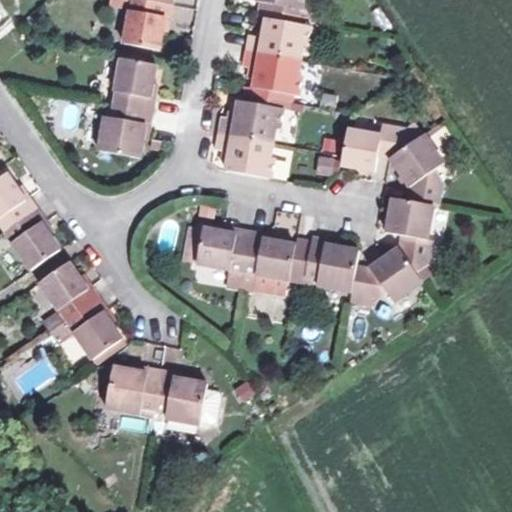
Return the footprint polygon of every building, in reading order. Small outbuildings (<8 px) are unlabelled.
[(128,10),(129,0),(110,0),(109,7),(128,10)] [(175,6),(140,0),(134,0),(126,45),(162,51),(165,35),(168,19),(173,20),(175,6)] [(259,0),(260,2),(300,10),(301,0),(259,0)] [(313,27),(267,19),(264,39),(252,36),(248,53),(302,63),(305,47),(309,48),(313,27)] [(302,63),(248,53),(245,68),(258,71),(254,90),(300,99),(303,77),(300,77),(302,63)] [(159,66),(123,59),(114,106),(155,114),(157,101),(153,100),(156,85),(159,66)] [(222,134),(275,144),(277,130),(282,131),(285,109),(240,102),(236,120),(225,118),(222,134)] [(155,114),(114,106),(112,119),(108,118),(101,152),(142,160),(145,141),(148,126),(153,127),(155,114)] [(382,138),(350,132),(344,167),(377,173),(379,159),(392,161),(415,145),(407,131),(384,128),(382,138)] [(272,160),(275,144),(222,134),(218,150),(230,153),(226,172),(272,180),(276,161),(272,160)] [(425,138),(415,145),(392,161),(412,191),(410,202),(439,208),(443,208),(447,187),(438,173),(446,167),(425,138)] [(316,174),(338,179),(342,161),(319,156),(316,174)] [(0,223),(6,233),(41,209),(33,198),(28,202),(19,189),(8,174),(0,179),(0,223)] [(28,202),(33,198),(24,185),(19,189),(28,202)] [(439,208),(410,202),(398,200),(391,235),(403,237),(400,250),(418,275),(432,266),(436,243),(433,242),(439,208)] [(41,209),(6,233),(33,271),(62,250),(52,236),(43,223),(47,219),(41,209)] [(57,232),(47,219),(43,223),(52,236),(57,232)] [(226,227),(225,232),(239,235),(240,230),(226,227)] [(225,232),(206,228),(205,231),(199,261),(199,264),(222,269),(218,288),(242,292),(254,232),(240,230),(239,235),(225,232)] [(199,261),(205,231),(195,229),(189,258),(199,261)] [(265,240),(266,235),(254,232),(242,292),(268,297),(272,278),(290,282),(297,246),(280,243),(265,240)] [(329,241),(315,239),(307,281),(321,284),(320,289),(354,295),(359,268),(362,253),(342,249),(328,247),(329,241)] [(343,244),(329,241),(328,247),(342,249),(343,244)] [(418,275),(400,250),(372,270),(359,268),(354,295),(353,300),(376,304),(389,296),(396,306),(425,285),(418,275)] [(82,278),(71,263),(42,283),(60,310),(68,322),(102,298),(95,287),(90,290),(82,278)] [(87,275),(82,278),(90,290),(95,287),(87,275)] [(110,309),(102,298),(68,322),(75,332),(95,360),(125,340),(114,325),(106,312),(110,309)] [(119,321),(110,309),(106,312),(114,325),(119,321)] [(68,322),(60,310),(43,323),(50,334),(68,322)] [(75,332),(68,322),(50,334),(57,344),(75,332)] [(125,340),(95,360),(98,365),(129,345),(125,340)] [(149,376),(150,370),(135,367),(134,373),(149,376)] [(156,414),(164,372),(150,370),(149,376),(134,373),(113,368),(105,410),(141,417),(142,412),(156,414)] [(175,375),(164,372),(156,414),(168,417),(167,422),(202,428),(202,426),(214,428),(218,425),(223,399),(220,395),(208,392),(209,387),(190,383),(175,380),(175,375)] [(191,378),(175,375),(175,380),(190,383),(191,378)] [(241,404),(256,396),(249,382),(234,390),(241,404)]
